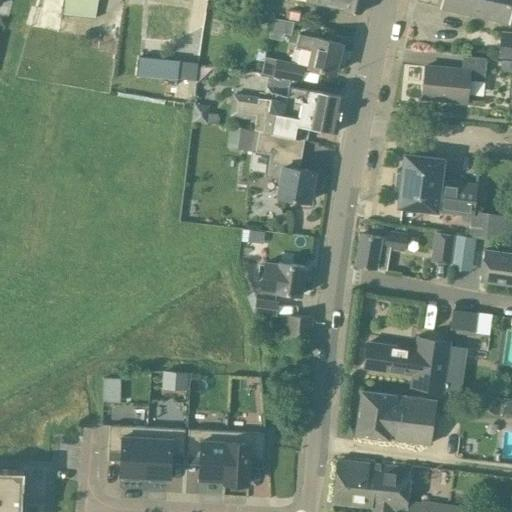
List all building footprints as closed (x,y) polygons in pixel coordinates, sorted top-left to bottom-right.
[(59,0),(57,16),(61,17),(95,20),(98,0),(59,0)] [(363,0),(302,0),(306,1),(348,9),(347,10),(361,12),(363,0)] [(511,0),(442,0),(440,7),(508,22),(510,15),(511,15),(511,0)] [(301,12),(291,10),(290,20),(299,22),(301,12)] [(274,17),(270,33),(290,38),(294,22),(274,17)] [(511,31),(501,31),(499,55),(511,56),(511,31)] [(342,43),(300,33),(296,47),(312,51),(308,67),(334,73),(342,43)] [(256,58),(264,60),(267,50),(259,48),(256,58)] [(485,57),(462,55),(461,69),(425,66),(422,98),(466,102),(468,80),(484,81),(485,57)] [(138,58),(138,59),(136,75),(177,79),(178,63),(179,62),(138,58)] [(305,65),(277,59),(273,75),(301,82),(305,65)] [(511,61),(500,60),(499,73),(511,73),(511,61)] [(254,130),(259,131),(304,139),(306,126),(337,131),(344,96),(289,86),(286,102),(233,93),(229,116),(256,120),(254,130)] [(217,126),(218,116),(208,114),(207,124),(217,126)] [(238,149),(240,128),(229,126),(227,148),(238,149)] [(299,169),(304,139),(259,131),(255,151),(253,151),(250,169),(266,172),(265,176),(281,179),(278,195),(310,201),(315,171),(299,169)] [(472,214),(476,182),(441,178),(443,158),(404,153),(402,172),(396,171),(394,185),(400,185),(398,206),(437,211),(437,210),(472,214)] [(511,217),(489,215),(487,239),(509,241),(511,217)] [(406,234),(385,231),(385,237),(360,234),(355,265),(386,270),(389,248),(404,250),(406,234)] [(455,235),(435,232),(431,261),(451,264),(452,257),(455,236),(455,235)] [(455,236),(452,257),(471,259),(475,239),(455,236)] [(511,253),(485,250),(481,280),(511,284),(511,253)] [(279,265),(265,263),(262,289),(301,295),(305,266),(279,262),(279,265)] [(352,315),(380,316),(381,294),(353,293),(352,315)] [(278,301),(256,297),(254,312),(276,315),(278,301)] [(453,309),(449,332),(474,335),(477,312),(453,309)] [(311,316),(310,316),(282,314),(280,341),(268,340),(267,359),(282,361),(283,351),(308,353),(311,316)] [(450,340),(419,336),(417,350),(367,343),(364,366),(414,373),(412,388),(443,392),(450,340)] [(175,367),(175,387),(187,388),(188,368),(175,367)] [(102,376),(103,402),(121,402),(121,375),(102,376)] [(435,401),(362,390),(355,433),(429,444),(435,401)] [(139,476),(145,476),(147,427),(110,425),(108,450),(121,450),(120,475),(123,475),(122,479),(139,480),(139,476)] [(185,428),(147,427),(145,476),(150,476),(150,480),(167,481),(167,477),(170,477),(171,453),(184,454),(185,428)] [(226,431),(188,429),(187,454),(200,454),(199,481),(224,482),(226,431)] [(264,432),(226,431),(224,482),(248,483),(250,457),(262,458),(264,432)] [(421,502),(405,500),(409,468),(336,460),(331,501),(372,506),(371,511),(390,511),(391,508),(408,510),(407,511),(466,511),(467,507),(421,500),(421,502)] [(22,511),(24,470),(0,469),(0,511),(22,511)]
